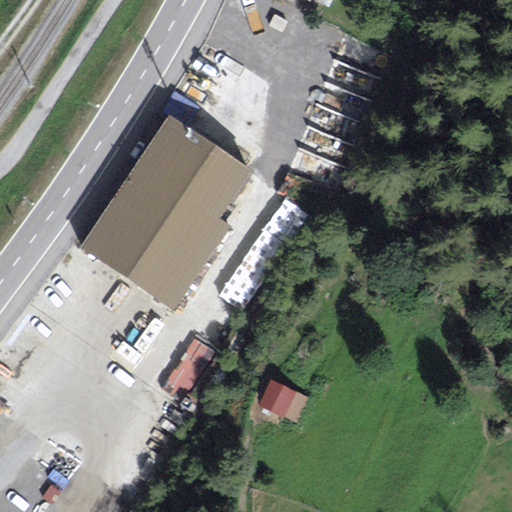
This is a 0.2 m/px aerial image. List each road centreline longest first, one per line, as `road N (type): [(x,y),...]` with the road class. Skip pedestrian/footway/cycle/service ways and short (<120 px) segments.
road 1 (secondary): [(184,0),(0,281)]
road 2 (residential): [(0,161),(31,126),(106,0)]
